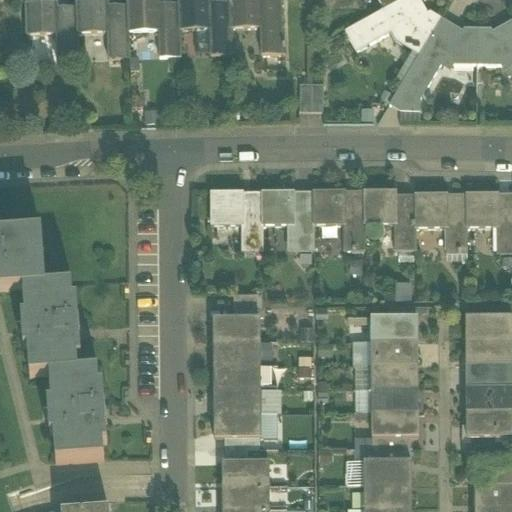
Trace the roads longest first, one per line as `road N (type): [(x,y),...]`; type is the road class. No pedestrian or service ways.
road 1 (residential): [(172,153),(172,497)]
road 2 (residential): [(172,153),(511,158)]
road 3 (residential): [(0,167),(172,153)]
